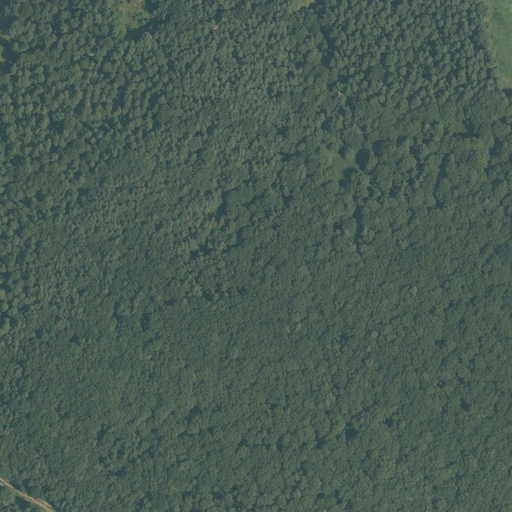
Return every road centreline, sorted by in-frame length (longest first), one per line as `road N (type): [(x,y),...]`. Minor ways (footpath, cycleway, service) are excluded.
road 1 (track): [(0,347),(49,275),(65,226),(101,170),(225,98),(341,97)]
road 2 (track): [(81,56),(352,0)]
road 3 (track): [(511,104),(401,112),(341,97)]
